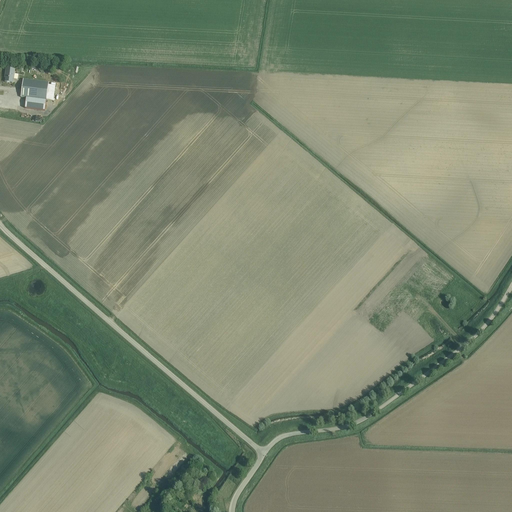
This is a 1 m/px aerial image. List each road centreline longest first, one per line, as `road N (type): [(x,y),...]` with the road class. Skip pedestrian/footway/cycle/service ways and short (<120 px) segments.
road 1 (unclassified): [(264,453),(0,222)]
road 2 (unclassified): [(264,453),(284,435),(344,427),(377,410),(479,332),(511,285)]
